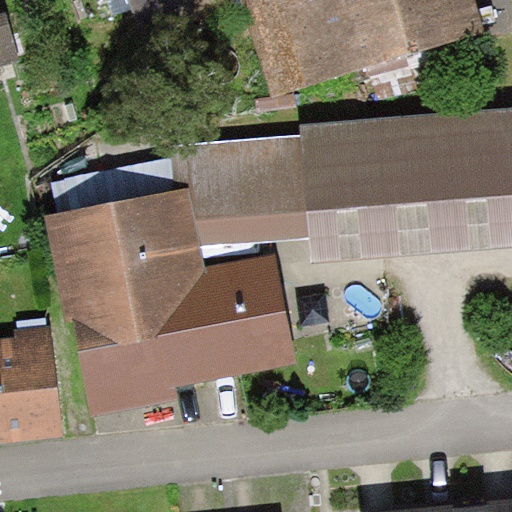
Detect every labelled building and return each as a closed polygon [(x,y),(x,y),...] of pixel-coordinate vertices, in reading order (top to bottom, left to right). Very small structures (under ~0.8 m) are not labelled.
[(181,0),(129,0),(136,19),(183,2),(181,0)] [(243,0),(272,94),(481,31),(471,0),(243,0)] [(0,66),(20,61),(7,16),(0,18),(0,66)] [(511,108),(302,122),(303,138),(308,236),(310,263),(511,250),(511,108)] [(205,247),(308,236),(303,138),(177,150),(177,159),(180,193),(195,191),(205,247)] [(61,218),(180,193),(177,159),(54,183),(61,218)] [(74,323),(93,417),(172,401),(170,389),(298,364),(276,253),(209,267),(205,247),(195,191),(180,193),(61,218),(46,221),(67,324),(74,323)] [(0,447),(64,441),(51,326),(16,328),(17,339),(0,340),(0,447)] [(410,511),(511,511),(511,500),(511,501),(452,507),(410,511)]
